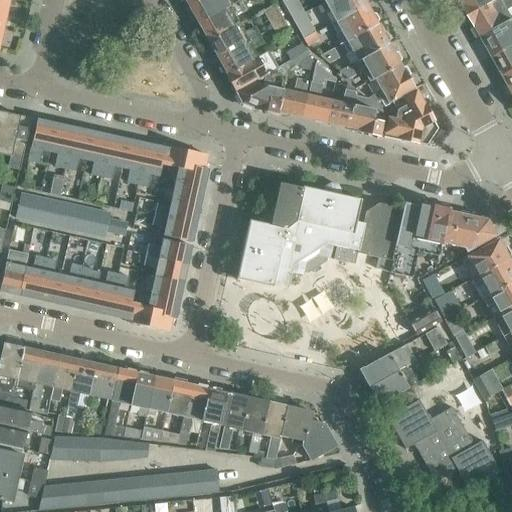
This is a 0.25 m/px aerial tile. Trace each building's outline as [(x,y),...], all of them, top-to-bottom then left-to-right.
[(0,0),(0,25),(3,26),(8,0),(0,0)] [(197,21),(234,0),(195,0),(188,4),(189,7),(187,9),(190,15),(193,15),(197,21)] [(295,0),(280,0),(285,8),(290,16),(301,10),(295,0)] [(334,20),(364,3),(366,0),(327,0),(320,4),(325,13),(329,10),(334,20)] [(464,5),(470,15),(495,0),(458,0),(460,4),(464,5)] [(511,0),(495,0),(470,15),(476,26),(474,28),(479,37),(481,35),(482,37),(511,20),(511,17),(507,9),(511,7),(511,6),(511,0)] [(209,42),(240,24),(236,16),(245,10),(240,2),(199,25),(203,32),(201,34),(204,39),(207,40),(209,42)] [(345,40),(375,23),(377,20),(374,14),(370,14),(364,3),(334,20),(330,22),(336,31),(339,29),(345,40)] [(274,4),(262,11),(271,28),(284,21),(274,4)] [(303,13),(292,20),(297,30),(303,40),(314,33),(303,13)] [(511,20),(482,37),(488,46),(486,49),(489,55),(492,55),(493,57),(511,46),(511,20)] [(284,21),(271,28),(276,35),(277,35),(288,29),(284,21)] [(357,60),(387,43),(388,40),(385,34),(382,34),(375,23),(345,40),(342,42),(347,51),(351,49),(357,60)] [(218,58),(259,35),(254,27),(245,32),(240,24),(209,42),(210,44),(208,46),(211,51),(214,52),(218,58)] [(303,40),(307,47),(321,39),(316,32),(314,33),(303,40)] [(227,74),(259,56),(254,49),(264,43),(259,35),(218,58),(221,64),(220,66),(223,72),(225,72),(227,74)] [(372,77),(398,62),(399,59),(396,53),(393,53),(387,43),(357,60),(337,71),(346,78),(362,69),(368,79),(372,77)] [(285,54),(289,61),(307,52),(304,49),(302,45),(285,54)] [(504,75),(505,76),(511,72),(511,46),(493,57),(499,66),(497,69),(501,75),(504,75)] [(318,55),(327,63),(336,58),(331,48),(318,55)] [(288,76),(298,66),(307,57),(310,54),(307,52),(289,61),(281,66),(285,74),(287,74),(288,76)] [(251,83),(257,79),(278,68),(273,59),(263,64),(259,56),(227,74),(225,75),(227,77),(226,80),(230,86),(232,86),(236,92),(251,83)] [(307,57),(298,66),(301,69),(309,71),(312,61),(307,57)] [(392,100),(413,88),(406,76),(407,74),(404,68),(401,68),(398,62),(372,77),(380,92),(368,99),(380,107),(392,100)] [(312,77),(312,78),(323,80),(335,83),(335,79),(332,77),(315,63),(312,77)] [(278,113),(283,90),(286,77),(276,75),(274,84),(258,81),(257,79),(251,83),(236,92),(240,100),(245,104),(255,109),(278,113)] [(288,113),(300,115),(307,83),(297,81),(295,93),(283,90),(278,113),(286,115),(288,113)] [(324,121),(329,100),(317,98),(320,87),(310,84),(304,116),(314,118),(315,122),(321,123),(323,121),(324,121)] [(414,88),(413,88),(392,100),(396,109),(394,119),(388,117),(383,137),(400,140),(401,139),(404,140),(405,141),(412,143),(413,142),(417,143),(418,142),(425,143),(436,129),(431,121),(433,120),(430,116),(431,115),(428,108),(426,108),(414,88)] [(345,126),(352,97),(353,94),(343,92),(341,103),(329,100),(324,121),(328,122),(330,125),(336,126),(338,124),(345,126)] [(380,107),(368,99),(368,100),(352,97),(345,126),(347,126),(346,129),(380,136),(384,116),(380,107)] [(19,170),(24,148),(31,118),(0,111),(0,153),(10,156),(7,167),(19,170)] [(55,123),(36,119),(27,160),(38,163),(41,150),(48,151),(55,123)] [(55,123),(48,151),(57,154),(54,166),(63,168),(72,127),(55,123)] [(72,127),(63,168),(75,171),(78,158),(85,159),(91,132),(72,127)] [(91,132),(85,159),(94,161),(91,175),(99,177),(109,135),(91,132)] [(109,135),(99,177),(111,179),(114,166),(121,168),(127,140),(109,135)] [(127,140),(121,168),(130,170),(127,183),(135,185),(145,143),(127,140)] [(145,143),(135,185),(147,187),(150,174),(158,176),(161,164),(159,164),(163,148),(145,143)] [(159,164),(161,164),(178,167),(178,166),(187,169),(191,151),(163,145),(163,148),(159,164)] [(178,166),(178,167),(175,181),(203,187),(207,169),(204,168),(207,155),(191,151),(187,169),(178,166)] [(59,196),(62,180),(52,178),(49,194),(59,196)] [(203,187),(175,181),(171,200),(199,206),(203,187)] [(356,253),(378,258),(375,269),(388,272),(402,209),(378,203),(365,212),(362,225),(355,224),(361,200),(340,195),(341,191),(337,185),(330,183),(323,187),(322,191),(302,186),(301,188),(279,183),(270,225),(249,220),(235,279),(272,287),(273,286),(287,289),(290,273),(303,275),(304,269),(306,269),(322,259),(322,257),(353,264),(356,253)] [(0,200),(9,202),(12,187),(0,185),(0,200)] [(20,194),(18,206),(25,207),(28,195),(20,194)] [(25,207),(33,209),(36,197),(28,195),(25,207)] [(36,197),(33,209),(41,211),(43,199),(36,197)] [(43,199),(41,211),(48,213),(51,200),(43,199)] [(51,200),(48,213),(56,214),(59,202),(51,200)] [(130,212),(132,203),(119,200),(117,209),(130,212)] [(199,206),(171,200),(169,207),(156,204),(154,215),(195,224),(199,206)] [(64,216),(66,204),(59,202),(56,214),(64,216)] [(448,209),(416,202),(415,204),(412,204),(411,207),(404,205),(389,272),(411,277),(418,245),(440,249),(441,244),(447,213),(448,209)] [(66,204),(64,216),(71,218),(74,206),(66,204)] [(15,218),(23,220),(25,207),(18,206),(15,218)] [(74,206),(71,218),(79,220),(82,207),(74,206)] [(25,207),(23,220),(30,221),(33,209),(25,207)] [(82,207),(79,220),(86,221),(89,209),(82,207)] [(38,223),(41,211),(33,209),(30,221),(38,223)] [(89,209),(86,221),(94,223),(97,211),(89,209)] [(48,213),(41,211),(38,223),(46,225),(48,213)] [(97,211),(94,223),(102,225),(103,219),(105,213),(97,211)] [(458,215),(447,213),(441,244),(464,249),(466,252),(495,236),(486,221),(469,217),(467,214),(460,212),(458,215)] [(53,226),(56,214),(48,213),(46,225),(53,226)] [(64,216),(56,214),(53,226),(61,228),(64,216)] [(195,224),(154,215),(152,224),(165,227),(163,236),(191,242),(195,224)] [(68,230),(71,218),(64,216),(61,228),(68,230)] [(79,220),(71,218),(68,230),(76,232),(79,220)] [(103,219),(102,225),(100,231),(110,233),(112,221),(103,219)] [(84,233),(86,221),(79,220),(76,232),(84,233)] [(94,223),(86,221),(84,233),(91,235),(94,223)] [(122,223),(112,221),(110,233),(119,235),(122,223)] [(91,235),(99,237),(100,231),(102,225),(94,223),(91,235)] [(147,245),(145,255),(186,264),(190,246),(162,239),(160,248),(147,245)] [(497,239),(460,261),(470,279),(508,259),(507,257),(509,254),(506,248),(502,248),(497,239)] [(8,249),(5,264),(0,284),(0,291),(17,295),(23,267),(16,265),(19,252),(8,249)] [(31,269),(23,267),(17,295),(34,299),(43,257),(34,255),(31,269)] [(156,267),(154,276),(182,282),(186,264),(145,255),(143,264),(156,267)] [(55,259),(43,257),(34,299),(53,303),(60,275),(52,274),(55,259)] [(511,266),(508,259),(470,279),(481,299),(511,281),(511,266)] [(67,277),(60,275),(53,303),(71,307),(80,265),(71,263),(67,277)] [(81,265),(80,265),(71,307),(89,311),(95,283),(98,272),(90,271),(91,269),(81,267),(81,265)] [(104,285),(95,283),(89,311),(107,315),(116,273),(107,271),(104,285)] [(127,276),(116,273),(107,315),(125,319),(129,302),(130,303),(133,292),(124,290),(127,276)] [(154,276),(150,294),(178,301),(182,282),(154,276)] [(433,300),(442,295),(431,276),(422,281),(433,300)] [(511,281),(481,299),(485,306),(491,302),(498,314),(511,306),(511,281)] [(154,328),(168,331),(171,318),(175,319),(178,301),(150,294),(147,306),(147,308),(158,311),(154,328)] [(456,301),(438,310),(443,320),(453,314),(460,309),(456,301)] [(125,321),(154,328),(158,311),(147,308),(147,306),(130,303),(129,302),(125,319),(125,321)] [(492,318),(492,319),(503,337),(511,331),(511,306),(498,314),(492,318)] [(454,339),(462,335),(463,334),(453,314),(443,320),(454,339)] [(415,334),(427,328),(419,315),(408,321),(415,334)] [(433,351),(442,346),(446,344),(437,327),(424,334),(433,351)] [(511,331),(503,337),(507,345),(511,342),(511,331)] [(454,339),(463,355),(471,351),(462,335),(454,339)] [(451,341),(450,342),(446,344),(442,346),(445,351),(444,351),(451,363),(460,359),(451,341)] [(0,405),(14,409),(16,398),(17,395),(12,394),(14,387),(22,348),(17,347),(16,344),(9,343),(6,345),(3,344),(0,359),(0,375),(5,377),(3,386),(0,384),(0,405)] [(493,343),(484,347),(488,355),(489,356),(497,351),(493,343)] [(405,344),(399,347),(360,370),(363,376),(361,379),(365,385),(368,385),(370,389),(410,367),(409,365),(415,361),(405,344)] [(32,391),(40,352),(34,350),(33,348),(27,347),(25,348),(22,348),(14,387),(32,391)] [(480,359),(488,355),(484,347),(476,352),(480,359)] [(42,385),(53,388),(60,356),(57,355),(58,353),(47,350),(47,353),(40,352),(32,391),(28,408),(37,410),(42,385)] [(50,400),(60,403),(63,390),(72,392),(79,361),(74,360),(73,357),(67,356),(65,357),(60,356),(53,388),(50,400)] [(88,396),(95,364),(93,364),(92,361),(86,360),(84,362),(79,361),(72,392),(69,407),(76,409),(80,394),(88,396)] [(95,364),(88,396),(107,400),(114,369),(107,367),(106,364),(99,363),(97,365),(95,364)] [(379,403),(418,382),(410,367),(370,389),(372,392),(371,396),(374,401),(378,402),(379,403)] [(129,405),(137,373),(134,373),(134,370),(125,368),(125,371),(118,369),(111,401),(106,423),(103,435),(122,438),(124,427),(115,425),(120,403),(129,405)] [(483,399),(501,389),(490,368),(471,379),(483,399)] [(145,417),(146,414),(154,377),(146,375),(147,373),(138,371),(137,374),(137,373),(129,405),(138,407),(137,416),(145,417)] [(165,413),(172,381),(170,381),(170,378),(160,376),(159,378),(154,377),(146,414),(155,416),(156,411),(165,413)] [(172,381),(165,413),(183,417),(190,385),(184,384),(185,382),(174,379),(173,381),(172,381)] [(200,421),(208,390),(208,389),(205,389),(206,386),(197,384),(196,387),(190,385),(183,417),(179,435),(177,444),(186,445),(191,419),(200,421)] [(213,452),(219,426),(226,394),(219,393),(220,390),(211,387),(210,391),(208,390),(200,421),(211,424),(205,451),(213,452)] [(510,407),(511,405),(511,392),(509,387),(501,391),(510,407)] [(242,431),(249,398),(246,398),(246,395),(239,393),(237,396),(230,395),(226,394),(219,426),(223,426),(221,436),(218,449),(227,451),(232,428),(242,431)] [(260,435),(268,403),(261,401),(259,398),(253,397),(251,399),(249,398),(242,431),(260,435)] [(14,409),(24,411),(26,400),(16,398),(14,409)] [(418,400),(387,417),(405,449),(413,444),(435,482),(457,470),(468,490),(499,472),(482,440),(473,445),(451,407),(429,419),(418,400)] [(280,436),(286,407),(280,405),(280,403),(270,401),(270,403),(268,403),(260,435),(269,437),(266,453),(257,451),(255,458),(260,459),(274,460),(275,458),(279,439),(280,436)] [(0,424),(26,430),(39,433),(39,434),(49,436),(51,426),(41,425),(42,423),(28,421),(30,412),(24,411),(14,409),(0,405),(0,424)] [(310,430),(321,423),(309,421),(311,412),(298,409),(299,407),(289,405),(289,407),(286,407),(280,436),(302,441),(305,429),(310,430)] [(56,432),(57,432),(63,432),(64,429),(66,420),(66,417),(60,416),(56,432)] [(63,432),(63,433),(70,434),(74,419),(66,417),(66,420),(64,429),(63,432)] [(99,434),(102,421),(93,419),(90,433),(99,434)] [(335,446),(322,423),(321,423),(310,430),(305,429),(302,441),(301,446),(310,460),(323,453),(324,455),(332,450),(331,448),(335,446)] [(26,430),(0,424),(0,444),(22,449),(26,430)] [(122,438),(132,439),(141,440),(142,431),(124,427),(122,438)] [(143,427),(142,431),(141,440),(158,442),(161,431),(143,427)] [(158,442),(168,444),(177,444),(179,435),(161,431),(158,442)] [(36,452),(50,456),(54,441),(40,437),(36,452)] [(50,460),(62,460),(65,437),(55,437),(54,441),(50,456),(50,460)] [(74,461),(77,438),(65,437),(62,460),(74,461)] [(87,461),(89,439),(77,438),(74,461),(87,461)] [(87,461),(99,462),(102,439),(99,439),(89,439),(87,461)] [(113,460),(115,441),(102,439),(99,462),(113,460)] [(250,440),(247,452),(253,454),(252,457),(255,458),(257,451),(259,442),(250,440)] [(113,460),(125,459),(128,442),(115,441),(113,460)] [(146,457),(147,445),(128,442),(125,459),(146,457)] [(511,484),(511,457),(510,449),(498,452),(503,470),(507,486),(511,484)] [(22,455),(0,450),(0,474),(17,478),(22,455)] [(281,467),(294,464),(292,455),(279,458),(281,467)] [(258,463),(257,467),(273,469),(281,467),(279,458),(275,458),(274,460),(260,459),(260,463),(258,463)] [(41,484),(41,481),(43,470),(33,468),(30,481),(41,484)] [(215,471),(186,474),(188,495),(218,492),(216,481),(215,471)] [(24,480),(17,478),(0,474),(0,499),(12,502),(15,489),(21,490),(24,480)] [(186,474),(174,475),(176,497),(188,495),(186,474)] [(174,475),(162,476),(165,498),(176,497),(174,475)] [(162,476),(150,477),(153,499),(165,498),(162,476)] [(150,477),(139,478),(141,500),(153,499),(150,477)] [(139,478),(127,479),(129,502),(141,500),(139,478)] [(127,479),(115,480),(117,503),(129,502),(127,479)] [(115,480),(103,481),(105,504),(117,503),(115,480)] [(38,497),(41,484),(30,481),(27,495),(38,497)] [(103,481),(91,483),(93,505),(105,504),(103,481)] [(91,483),(79,484),(82,506),(93,505),(91,483)] [(79,484),(67,485),(70,508),(82,506),(79,484)] [(67,485),(56,486),(58,509),(70,508),(67,485)] [(56,486),(44,487),(38,511),(58,509),(56,486)] [(322,493),(324,502),(334,499),(332,491),(322,493)] [(322,493),(311,496),(313,505),(324,502),(322,493)] [(219,511),(232,511),(231,496),(218,498),(219,511)] [(272,506),(273,511),(284,511),(282,503),(272,506)]
